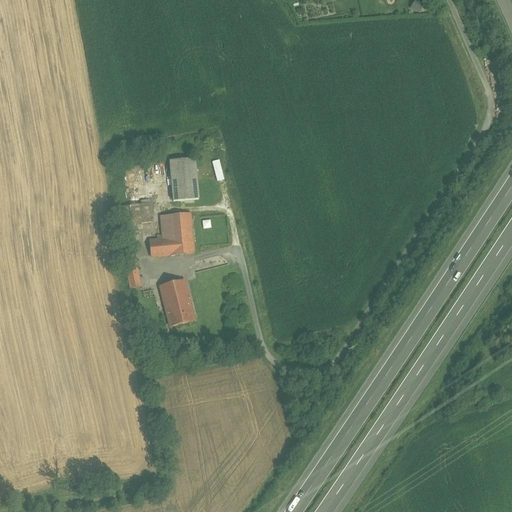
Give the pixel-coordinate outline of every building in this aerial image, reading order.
[(419,13),(424,2),(420,0),(413,0),(410,9),(419,13)] [(195,159),(169,161),(173,202),(198,200),(195,159)] [(150,204),(119,209),(123,235),(134,233),(142,232),(141,224),(153,223),(150,204)] [(190,214),(161,217),(163,240),(149,241),(151,257),(193,253),(190,214)] [(134,233),(123,235),(127,254),(134,253),(137,252),(134,233)] [(127,254),(123,255),(130,289),(140,287),(134,253),(127,254)] [(184,282),(160,288),(170,328),(194,321),(184,282)]
